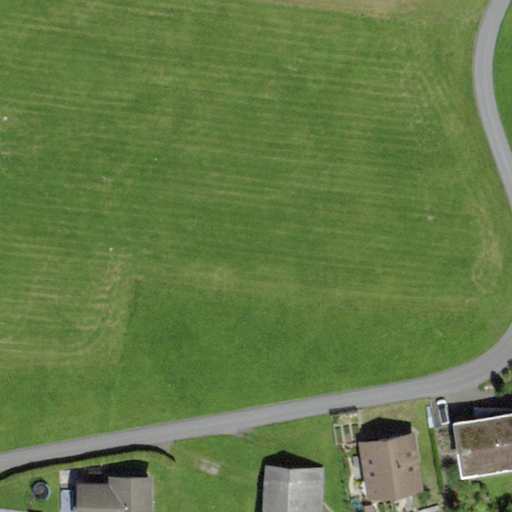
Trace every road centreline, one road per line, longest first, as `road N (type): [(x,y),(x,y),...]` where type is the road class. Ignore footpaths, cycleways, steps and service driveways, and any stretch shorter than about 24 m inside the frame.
road 1 (residential): [(0,464),(431,387),(476,373),(511,347)]
road 2 (residential): [(511,185),(482,83),(483,52),(503,0)]
